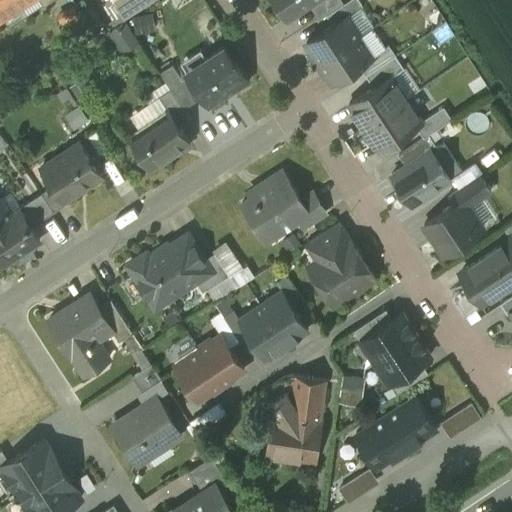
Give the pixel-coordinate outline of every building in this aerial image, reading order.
[(0,0),(0,15),(22,0),(0,0)] [(110,0),(122,19),(151,0),(110,0)] [(276,0),(278,2),(277,2),(287,18),(308,4),(314,0),(276,0)] [(341,0),(314,0),(308,4),(318,19),(326,14),(343,2),(341,0)] [(346,0),(343,2),(326,14),(332,24),(347,14),(347,15),(360,6),(363,5),(359,0),(346,0)] [(360,6),(347,15),(360,34),(373,25),(360,6)] [(136,16),(140,32),(160,27),(156,11),(136,16)] [(332,24),(306,42),(311,50),(310,51),(317,63),(360,34),(347,15),(347,14),(332,24)] [(129,19),(111,30),(124,51),(142,40),(129,19)] [(360,34),(317,63),(325,74),(326,73),(332,81),(359,64),(373,54),(360,35),(374,26),(373,25),(360,34)] [(373,54),(359,64),(365,74),(395,54),(388,44),(373,54)] [(208,61),(188,74),(209,106),(249,81),(235,59),(233,60),(223,45),(205,57),(208,61)] [(395,54),(365,74),(373,86),(390,74),(391,76),(404,67),(395,54)] [(172,63),(159,71),(169,86),(182,78),(172,63)] [(373,86),(349,102),(364,125),(405,98),(391,76),(390,74),(373,86)] [(196,99),(182,78),(169,86),(170,88),(183,108),(196,99)] [(183,108),(170,88),(158,95),(166,108),(167,107),(179,125),(190,118),(183,108)] [(405,98),(364,125),(379,149),(416,125),(421,121),(420,120),(405,98)] [(70,110),(75,124),(91,118),(85,104),(70,110)] [(443,105),(420,120),(421,121),(416,125),(423,136),(429,133),(452,117),(443,105)] [(166,109),(130,133),(129,132),(127,134),(150,168),(190,142),(179,125),(167,107),(166,108),(166,109)] [(423,136),(398,153),(405,164),(431,147),(432,149),(437,145),(429,133),(423,136)] [(80,140),(40,167),(52,184),(53,183),(64,199),(102,174),(80,140)] [(405,164),(391,174),(410,203),(450,176),(432,149),(431,147),(405,164)] [(263,184),(248,193),(250,196),(241,202),(266,240),(283,229),(280,224),(296,214),(303,226),(326,211),(312,191),(301,198),(282,169),(262,182),(263,184)] [(479,172),(449,192),(455,201),(463,197),(468,204),(490,189),(479,172)] [(64,199),(53,183),(52,184),(41,192),(53,211),(66,202),(64,199)] [(41,192),(18,207),(19,208),(20,208),(29,222),(34,219),(36,222),(53,211),(41,192)] [(455,201),(424,223),(444,253),(483,227),(468,204),(463,197),(455,201)] [(19,208),(0,221),(0,220),(0,258),(3,262),(40,238),(29,222),(20,208),(19,208)] [(337,221),(307,241),(318,258),(348,238),(337,221)] [(163,245),(155,250),(154,251),(157,255),(134,270),(154,300),(171,289),(169,287),(180,279),(184,284),(199,274),(210,267),(203,258),(187,233),(165,248),(163,245)] [(511,236),(460,270),(480,301),(511,280),(511,236)] [(318,258),(309,264),(334,302),(347,293),(352,294),(360,289),(361,284),(374,275),(349,237),(348,238),(318,258)] [(210,267),(199,274),(207,287),(229,273),(214,251),(203,258),(210,267)] [(282,289),(240,317),(265,355),(307,328),(282,289)] [(90,291),(48,318),(71,353),(72,353),(84,372),(109,356),(97,338),(112,328),(113,327),(99,305),(90,291)] [(511,293),(500,302),(500,301),(500,302),(507,312),(510,310),(510,309),(511,307),(511,293)] [(132,331),(110,297),(99,305),(113,327),(112,328),(119,339),(132,331)] [(398,309),(361,335),(376,356),(413,330),(398,309)] [(413,330),(376,356),(390,377),(427,351),(413,330)] [(210,337),(185,353),(186,355),(175,362),(198,397),(212,388),(213,390),(232,377),(231,375),(244,367),(221,332),(211,339),(210,337)] [(151,361),(131,373),(142,390),(162,377),(151,361)] [(326,378),(294,373),(291,397),(285,389),(268,400),(274,410),(273,410),(267,452),(315,459),(326,378)] [(363,378),(344,375),(341,392),(342,393),(341,399),(359,401),(363,378)] [(408,446),(439,427),(417,393),(387,412),(408,446)] [(157,395),(129,414),(131,417),(116,427),(138,461),(181,432),(157,395)] [(378,466),(408,446),(387,412),(356,431),(378,466)] [(56,458),(43,439),(4,463),(17,483),(56,458)] [(211,454),(189,468),(201,487),(205,484),(208,489),(216,484),(217,486),(228,479),(211,454)] [(68,477),(56,458),(17,483),(29,502),(68,477)] [(343,483),(352,498),(384,478),(374,463),(343,483)] [(54,511),(80,496),(68,477),(29,502),(35,511),(54,511)] [(208,489),(173,511),(234,511),(217,486),(216,484),(208,489)]
